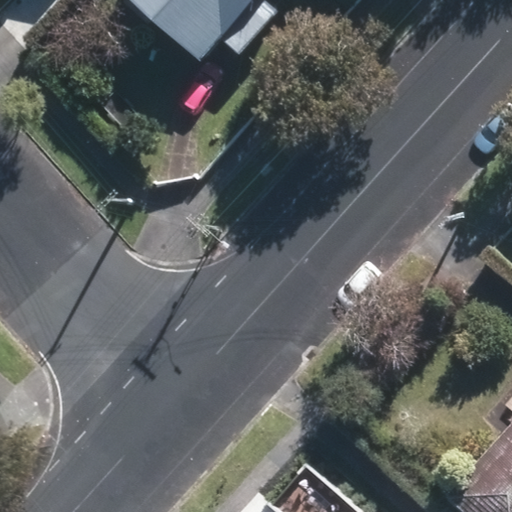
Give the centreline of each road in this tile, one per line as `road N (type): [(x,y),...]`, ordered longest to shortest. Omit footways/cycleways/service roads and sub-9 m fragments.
road 1 (residential): [(511,24),(177,392)]
road 2 (residential): [(0,193),(177,392)]
road 3 (residential): [(177,392),(72,511)]
